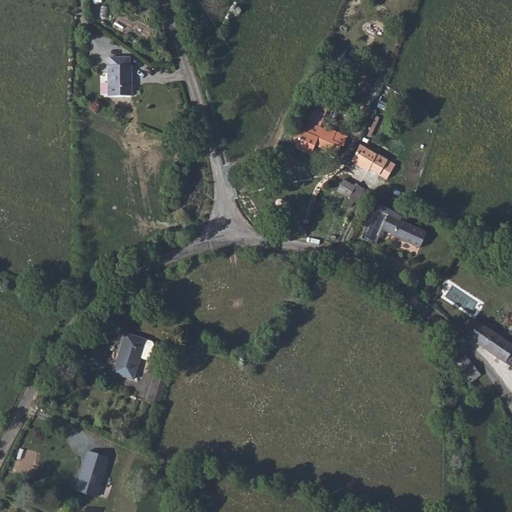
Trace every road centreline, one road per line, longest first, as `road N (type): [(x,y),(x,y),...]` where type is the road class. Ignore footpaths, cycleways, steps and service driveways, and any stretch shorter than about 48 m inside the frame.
road 1 (unclassified): [(239,242),(167,259),(91,308),(41,373),(0,455)]
road 2 (unclassified): [(511,404),(448,329),(376,271),(322,249),(239,242)]
road 3 (unclassified): [(164,0),(239,242)]
